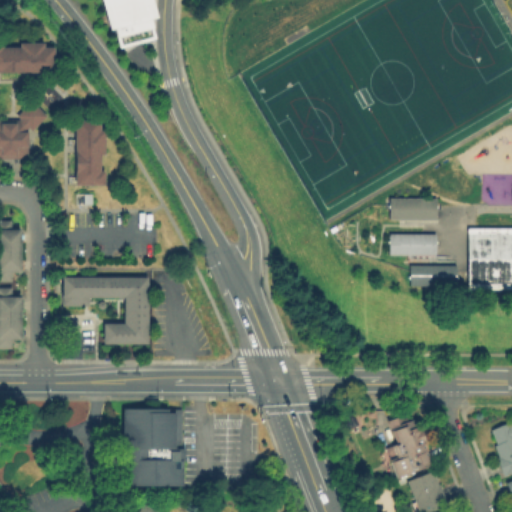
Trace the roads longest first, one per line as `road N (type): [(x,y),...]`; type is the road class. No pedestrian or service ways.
road 1 (secondary): [(52,0),(134,110),(230,274)]
road 2 (tertiary): [(167,81),(243,230),(243,256),(230,274)]
road 3 (residential): [(30,199),(35,378)]
road 4 (residential): [(443,379),(446,413),(484,511)]
road 5 (tertiary): [(172,378),(35,378)]
road 6 (tertiary): [(511,379),(376,379)]
road 7 (secondary): [(274,378),(318,490)]
